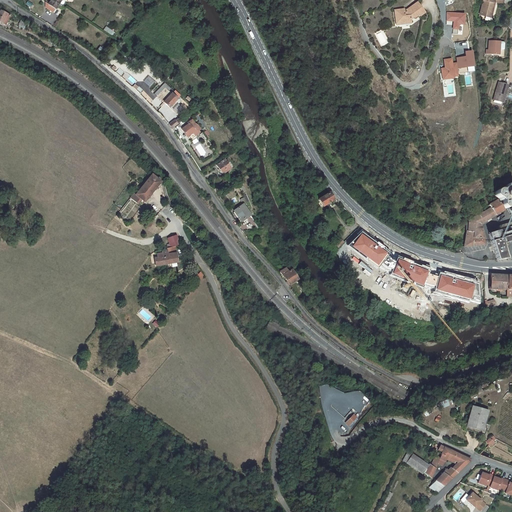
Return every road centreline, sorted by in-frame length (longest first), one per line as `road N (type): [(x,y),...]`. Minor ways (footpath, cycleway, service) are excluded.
road 1 (residential): [(4,0),(82,52),(162,124),(309,318),(356,356),(421,384),(511,354)]
road 2 (primary): [(511,267),(416,250),(359,212),(322,171),(235,0)]
road 3 (residential): [(287,511),(271,480),(281,407),(164,210)]
road 4 (track): [(0,332),(80,369),(274,492)]
road 5 (track): [(431,434),(393,419),(336,447),(319,411),(274,492)]
road 6 (residential): [(351,0),(365,39),(410,86),(437,60),(443,11)]
